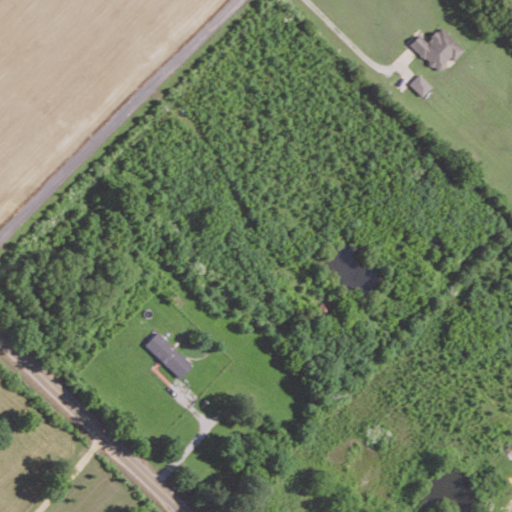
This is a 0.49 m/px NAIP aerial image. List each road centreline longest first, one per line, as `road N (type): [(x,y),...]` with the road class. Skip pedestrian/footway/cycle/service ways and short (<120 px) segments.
road 1 (residential): [(0,232),(241,0)]
road 2 (residential): [(185,511),(0,333)]
